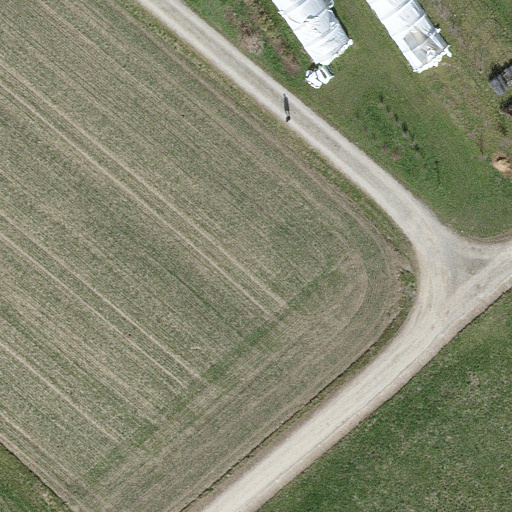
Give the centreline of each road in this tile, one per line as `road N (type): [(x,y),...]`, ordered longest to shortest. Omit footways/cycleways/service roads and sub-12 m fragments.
road 1 (track): [(475,289),(417,223),(151,0)]
road 2 (track): [(223,511),(475,289)]
